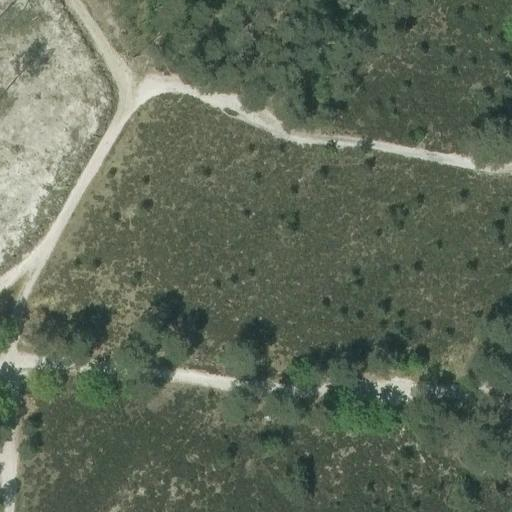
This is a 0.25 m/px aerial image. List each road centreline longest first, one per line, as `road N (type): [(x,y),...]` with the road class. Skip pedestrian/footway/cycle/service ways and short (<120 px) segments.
road 1 (track): [(511,384),(352,392),(10,363)]
road 2 (track): [(134,93),(174,84),(328,140),(471,162)]
road 3 (track): [(10,363),(34,260),(134,93)]
road 4 (track): [(10,363),(2,511)]
